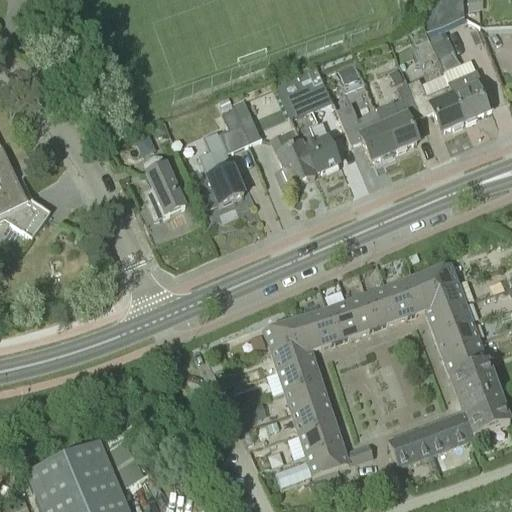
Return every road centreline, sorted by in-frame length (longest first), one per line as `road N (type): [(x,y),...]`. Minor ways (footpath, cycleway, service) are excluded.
road 1 (tertiary): [(156,320),(511,173)]
road 2 (unclassified): [(156,320),(75,147),(0,62)]
road 3 (unclassified): [(266,511),(196,359)]
road 4 (tertiary): [(0,373),(156,320)]
road 5 (unclassified): [(395,511),(511,471)]
